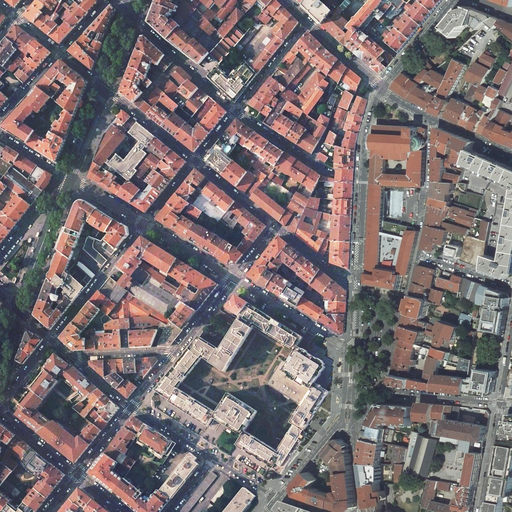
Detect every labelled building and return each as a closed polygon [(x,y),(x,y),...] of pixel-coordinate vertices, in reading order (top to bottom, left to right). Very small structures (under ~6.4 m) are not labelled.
[(5,0),(10,4),(15,8),(21,0),(5,0)] [(48,7),(39,0),(37,0),(33,6),(25,16),(29,19),(34,24),(42,14),(43,13),(41,11),(44,8),(44,9),(45,8),(46,9),(48,7)] [(39,0),(48,7),(57,14),(60,11),(63,7),(69,0),(39,0)] [(76,3),(72,0),(69,0),(63,7),(65,9),(65,8),(69,11),(62,19),(64,21),(74,28),(81,21),(88,13),(76,3)] [(78,0),(76,3),(88,13),(97,4),(96,0),(78,0)] [(156,0),(155,4),(175,12),(176,13),(185,21),(190,16),(197,9),(187,0),(156,0)] [(213,3),(215,0),(187,0),(197,9),(203,15),(209,8),(213,3)] [(215,0),(213,3),(218,6),(221,9),(227,0),(215,0)] [(216,21),(220,24),(223,20),(222,20),(237,2),(234,0),(245,0),(253,6),(254,5),(257,0),(227,0),(221,9),(216,15),(219,17),(216,21)] [(257,0),(254,5),(255,5),(262,10),(262,13),(272,0),(257,0)] [(272,0),(262,13),(258,18),(266,25),(270,20),(275,15),(282,6),(278,2),(275,0),(272,0)] [(322,0),(321,2),(319,0),(305,0),(302,6),(313,16),(322,25),(332,12),(326,7),(329,4),(325,0),(322,0)] [(382,3),(378,0),(370,0),(353,20),(350,24),(336,39),(343,45),(349,50),(363,33),(362,32),(359,30),(382,3)] [(345,0),(340,7),(343,10),(343,11),(353,0),(345,0)] [(384,0),(382,3),(359,30),(362,32),(370,23),(375,17),(379,21),(385,26),(394,16),(398,15),(406,6),(407,4),(410,0),(384,0)] [(420,0),(418,2),(432,13),(441,2),(442,0),(420,0)] [(407,16),(421,27),(426,21),(432,13),(418,2),(407,16)] [(175,12),(155,4),(151,14),(148,22),(158,32),(167,40),(179,28),(185,21),(176,13),(173,17),(175,18),(173,20),(172,21),(171,21),(170,22),(169,21),(168,19),(171,16),(172,17),(173,13),(175,13),(175,12)] [(116,10),(112,6),(85,34),(93,41),(93,40),(95,36),(97,33),(99,34),(97,41),(103,44),(110,26),(116,10)] [(213,12),(209,8),(203,15),(210,23),(216,15),(221,9),(218,6),(213,12)] [(237,9),(218,32),(224,38),(235,26),(244,15),(248,10),(244,6),(239,11),(237,9)] [(275,15),(281,21),(272,32),(277,36),(292,17),(287,11),(282,6),(275,15)] [(57,14),(48,7),(46,9),(44,12),(48,15),(52,19),(57,14)] [(330,33),(336,39),(350,24),(346,21),(339,14),(343,10),(340,7),(336,11),(334,13),(333,12),(332,12),(322,25),(330,33)] [(466,27),(476,25),(481,30),(488,22),(496,17),(470,7),(462,8),(446,29),(457,38),(466,27)] [(203,15),(197,9),(190,16),(201,27),(204,30),(210,23),(203,15)] [(46,18),(42,14),(34,24),(39,27),(42,30),(52,19),(48,15),(46,18)] [(59,16),(57,14),(52,19),(42,30),(47,34),(49,36),(60,25),(58,23),(57,24),(55,22),(56,20),(61,24),(64,21),(62,19),(59,16)] [(396,29),(409,40),(415,34),(421,27),(407,16),(396,29)] [(292,17),(277,36),(284,41),(291,32),(299,23),(292,17)] [(379,21),(375,17),(370,23),(374,27),(377,24),(377,23),(379,21)] [(496,29),(500,24),(511,34),(511,23),(496,17),(488,22),(496,29)] [(61,24),(60,25),(49,36),(52,38),(60,44),(65,38),(74,28),(64,21),(61,24)] [(258,25),(255,22),(244,35),(233,49),(238,54),(262,25),(258,25)] [(218,32),(210,23),(204,30),(207,32),(219,44),(224,38),(218,32)] [(24,52),(35,40),(26,32),(17,25),(7,38),(14,44),(13,46),(16,48),(17,47),(20,49),(18,52),(18,55),(17,56),(19,57),(24,52)] [(244,35),(235,26),(224,38),(219,44),(210,53),(209,54),(220,64),(233,49),(244,35)] [(194,41),(179,28),(167,40),(176,47),(183,53),(194,41)] [(385,43),(398,54),(404,47),(409,40),(396,29),(385,43)] [(272,32),(271,31),(246,62),(251,67),(266,48),(277,36),(272,32)] [(315,39),(308,32),(291,52),(296,56),(300,51),(307,58),(303,63),(306,65),(309,61),(322,46),(315,39)] [(384,51),(363,33),(349,50),(360,59),(371,68),(384,51)] [(93,41),(85,34),(81,39),(77,43),(96,62),(100,52),(103,44),(97,41),(96,41),(95,41),(92,46),(91,47),(90,46),(91,45),(89,44),(93,41)] [(284,41),(277,36),(266,48),(273,55),(277,50),(284,42),(284,41)] [(154,45),(145,37),(142,37),(139,44),(137,50),(148,56),(153,59),(153,60),(155,61),(154,63),(158,66),(165,55),(154,45)] [(0,46),(0,63),(8,70),(8,69),(14,63),(11,60),(10,61),(9,60),(17,50),(17,49),(16,48),(13,46),(14,44),(7,38),(0,46)] [(39,43),(35,40),(24,52),(27,55),(28,55),(30,52),(34,56),(33,57),(36,59),(35,60),(34,59),(33,60),(39,66),(51,53),(48,50),(39,43)] [(210,53),(195,40),(194,41),(183,53),(190,58),(199,65),(209,54),(210,53)] [(96,62),(77,43),(69,52),(82,62),(92,70),(96,62)] [(327,75),(328,75),(338,60),(330,53),(327,50),(322,46),(309,61),(306,65),(293,80),(286,88),(283,92),(280,95),(282,97),(289,102),(301,110),(324,80),(327,75)] [(273,55),(266,48),(251,67),(257,74),(266,63),(268,62),(273,55)] [(422,61),(429,53),(425,49),(417,60),(420,62),(422,61)] [(148,56),(137,50),(134,58),(130,67),(138,70),(146,78),(149,71),(153,73),(156,69),(157,68),(154,67),(152,62),(153,60),(153,59),(148,56)] [(395,58),(385,50),(384,51),(371,68),(380,76),(387,68),(395,58)] [(23,60),(27,55),(24,52),(19,57),(23,60)] [(296,56),(291,52),(288,56),(286,59),(291,64),(294,62),(296,64),(286,74),(293,80),(306,65),(303,63),(296,56)] [(497,59),(485,53),(481,61),(493,67),(497,59)] [(168,58),(165,55),(158,66),(164,72),(173,63),(168,58)] [(23,60),(19,57),(14,63),(17,67),(19,68),(21,70),(22,69),(21,67),(20,67),(22,65),(24,68),(22,70),(29,77),(32,74),(35,71),(26,64),(23,60)] [(33,60),(31,58),(30,60),(27,57),(25,60),(28,62),(26,64),(35,71),(37,68),(39,66),(33,60)] [(468,65),(457,59),(451,75),(452,76),(452,77),(445,89),(443,94),(442,96),(434,111),(444,115),(445,116),(447,117),(454,102),(453,101),(450,100),(468,65)] [(338,60),(328,75),(338,83),(347,67),(342,63),(338,60)] [(428,60),(425,63),(424,65),(426,67),(427,68),(428,65),(432,69),(434,70),(432,72),(433,73),(437,70),(428,60)] [(68,66),(61,61),(55,67),(47,76),(54,82),(57,79),(58,80),(58,79),(64,84),(74,71),(68,66)] [(223,71),(217,66),(210,74),(207,77),(221,91),(234,103),(235,102),(251,82),(253,80),(257,74),(251,67),(246,62),(245,61),(231,78),(228,77),(226,76),(227,74),(224,70),(223,71)] [(492,70),(477,62),(468,79),(476,83),(468,99),(469,99),(469,98),(475,101),(477,97),(483,85),(492,70)] [(17,67),(14,63),(8,69),(12,72),(17,67)] [(178,68),(174,64),(163,76),(156,69),(153,73),(149,80),(152,83),(165,94),(171,99),(179,91),(181,88),(173,79),(171,76),(172,75),(178,68)] [(511,82),(511,66),(501,90),(497,98),(493,106),(497,109),(496,111),(498,112),(511,82)] [(146,78),(138,70),(130,67),(128,73),(125,79),(139,85),(140,85),(142,79),(144,81),(143,82),(144,82),(143,83),(143,84),(148,88),(152,83),(149,80),(146,78)] [(184,71),(180,67),(178,68),(172,75),(183,87),(189,81),(192,78),(184,71)] [(347,67),(338,83),(337,87),(344,92),(346,92),(345,93),(339,107),(346,110),(346,111),(348,112),(351,103),(353,99),(354,96),(359,85),(361,79),(353,72),(347,67)] [(406,73),(395,87),(402,92),(411,98),(422,85),(427,79),(432,74),(433,73),(432,72),(431,71),(427,68),(426,67),(424,69),(426,70),(417,81),(414,79),(406,73)] [(21,70),(19,68),(18,69),(18,70),(14,75),(16,77),(24,83),(27,80),(29,77),(22,70),(21,70)] [(506,70),(503,68),(500,74),(496,81),(501,84),(508,71),(506,70)] [(445,89),(452,77),(438,69),(437,70),(433,73),(432,74),(427,79),(430,81),(445,89)] [(88,82),(74,71),(64,84),(63,85),(65,87),(67,85),(71,88),(69,90),(81,100),(85,90),(88,82)] [(293,80),(286,74),(279,83),(286,88),(293,80)] [(51,97),(52,98),(57,93),(61,88),(54,82),(47,76),(42,81),(38,86),(51,97)] [(279,83),(271,77),(268,81),(265,85),(277,94),(280,90),(283,92),(286,88),(279,83)] [(139,85),(125,79),(123,86),(121,93),(126,97),(134,103),(143,93),(140,89),(139,88),(138,87),(139,85)] [(308,115),(324,93),(323,92),(329,83),(324,80),(301,110),(304,112),(308,115)] [(193,84),(189,81),(183,87),(181,88),(179,91),(189,100),(199,89),(193,84)] [(13,82),(10,87),(15,92),(19,87),(13,82)] [(148,115),(160,101),(165,94),(152,83),(148,88),(143,93),(134,103),(141,109),(148,115)] [(277,94),(265,85),(262,88),(260,91),(277,104),(279,100),(282,97),(280,95),(277,94)] [(422,85),(411,98),(434,111),(442,96),(426,87),(422,85)] [(492,89),(483,85),(477,97),(485,101),(489,94),(492,89)] [(28,96),(18,108),(28,116),(29,117),(36,109),(39,112),(45,105),(45,104),(51,97),(38,86),(28,96)] [(501,90),(494,86),(492,89),(489,94),(497,98),(501,90)] [(192,118),(210,96),(204,91),(200,88),(199,89),(189,100),(181,108),(192,118)] [(69,89),(68,90),(60,99),(59,99),(61,97),(57,93),(52,98),(66,110),(75,117),(79,107),(81,100),(69,90),(69,89)] [(0,91),(0,108),(3,106),(9,99),(0,91)] [(277,104),(260,91),(257,95),(254,98),(265,105),(273,110),(277,104)] [(330,119),(334,105),(338,95),(334,92),(330,99),(317,122),(327,128),(330,119)] [(171,99),(165,94),(160,101),(161,102),(174,112),(179,106),(171,99)] [(497,98),(489,94),(485,101),(485,102),(488,104),(493,106),(497,98)] [(219,122),(227,112),(218,104),(210,96),(192,118),(196,121),(199,124),(210,133),(219,122)] [(358,97),(354,96),(353,99),(357,101),(355,105),(351,103),(348,112),(363,118),(366,109),(368,101),(358,97)] [(272,128),(281,114),(285,109),(289,102),(282,97),(279,100),(277,104),(273,110),(268,117),(264,123),(268,125),(272,128)] [(265,105),(254,98),(251,102),(249,104),(260,112),(265,105)] [(472,106),(457,98),(454,102),(447,117),(455,120),(463,124),(472,106)] [(161,102),(160,101),(148,115),(147,115),(155,121),(162,127),(162,126),(170,116),(164,112),(165,111),(164,110),(164,111),(157,106),(161,102)] [(301,110),(289,102),(285,109),(293,115),(289,120),(281,114),(272,128),(279,132),(287,137),(296,123),(299,120),(304,112),(301,110)] [(493,106),(488,104),(485,109),(486,110),(490,112),(493,106)] [(273,110),(265,105),(260,112),(268,117),(273,110)] [(481,110),(472,106),(463,124),(469,127),(471,128),(480,112),(481,110)] [(3,129),(15,136),(27,144),(31,137),(33,135),(34,133),(35,131),(23,124),(26,120),(28,116),(18,108),(3,124),(3,127),(3,129)] [(348,112),(346,111),(339,108),(332,125),(331,131),(338,136),(340,129),(344,121),(345,117),(348,112)] [(66,110),(54,126),(45,139),(64,149),(71,127),(75,117),(66,110)] [(483,113),(480,112),(471,128),(473,128),(479,131),(488,116),(490,112),(486,110),(483,113)] [(115,122),(112,125),(127,136),(130,132),(123,126),(131,117),(123,111),(120,115),(115,122)] [(501,125),(507,127),(508,125),(511,117),(511,114),(507,113),(503,111),(498,121),(497,123),(501,125)] [(170,116),(162,126),(169,132),(176,137),(187,123),(188,123),(174,112),(170,116)] [(308,115),(304,112),(299,120),(302,122),(300,125),(296,123),(287,137),(293,142),(298,145),(306,132),(308,128),(314,119),(308,115)] [(344,121),(340,129),(358,135),(361,126),(363,118),(348,112),(345,117),(348,118),(347,122),(344,121)] [(494,119),(488,116),(479,131),(481,132),(487,134),(493,121),(494,119)] [(130,132),(137,122),(133,119),(131,117),(123,126),(130,132)] [(317,122),(314,119),(308,128),(315,132),(312,136),(306,132),(298,145),(306,150),(312,154),(327,128),(317,122)] [(226,132),(234,139),(238,142),(244,148),(245,146),(256,133),(245,126),(237,120),(232,125),(226,132)] [(493,121),(487,134),(488,135),(494,138),(501,125),(497,123),(498,121),(496,120),(495,122),(493,121)] [(136,169),(148,154),(148,153),(143,150),(146,147),(148,148),(156,138),(147,130),(139,124),(137,122),(130,132),(127,136),(112,125),(104,136),(103,138),(101,144),(99,148),(98,152),(94,162),(104,169),(110,173),(119,178),(124,181),(127,184),(130,181),(132,179),(135,174),(138,170),(136,169)] [(194,129),(187,123),(176,137),(186,145),(194,152),(202,143),(210,133),(199,124),(196,128),(196,131),(194,131),(194,129)] [(414,127),(377,125),(376,141),(375,157),(387,158),(412,159),(412,149),(421,149),(423,149),(425,147),(426,145),(426,143),(426,141),(425,139),(423,137),(420,136),(413,136),(414,127)] [(511,132),(506,130),(507,128),(507,127),(501,125),(494,138),(494,139),(501,141),(508,144),(509,144),(511,145),(511,132)] [(417,127),(414,127),(413,136),(420,136),(421,127),(417,127)] [(452,153),(459,135),(449,131),(439,128),(437,147),(437,181),(456,183),(461,184),(463,179),(465,170),(454,167),(453,165),(454,160),(450,158),(447,159),(442,159),(442,150),(452,153)] [(357,139),(358,135),(340,129),(338,136),(335,147),(336,147),(355,152),(356,143),(357,139)] [(331,131),(326,144),(335,147),(338,136),(331,131)] [(234,139),(226,132),(217,143),(212,150),(204,160),(218,172),(222,176),(234,161),(228,156),(236,146),(235,145),(231,141),(234,139)] [(31,137),(27,144),(32,147),(59,162),(62,156),(64,149),(45,139),(34,133),(33,135),(31,137)] [(254,168),(268,146),(270,142),(263,137),(256,133),(245,146),(244,148),(237,157),(246,162),(252,166),(254,168)] [(470,140),(459,135),(452,153),(450,158),(454,160),(466,167),(467,164),(472,149),(474,142),(470,140)] [(164,144),(156,138),(148,148),(146,150),(150,153),(152,151),(155,153),(155,154),(156,155),(157,155),(164,160),(165,158),(172,150),(164,144)] [(0,171),(5,175),(11,167),(13,165),(1,157),(8,147),(0,142),(0,171)] [(266,176),(268,178),(272,172),(285,152),(277,147),(270,142),(268,146),(254,168),(258,171),(266,176)] [(375,167),(374,184),(386,185),(420,186),(424,187),(426,143),(426,145),(425,147),(423,149),(421,149),(412,149),(412,159),(411,175),(386,174),(387,158),(375,157),(375,167)] [(335,147),(326,144),(317,157),(321,160),(325,162),(328,158),(324,155),(326,152),(327,153),(331,149),(336,151),(336,147),(335,147)] [(14,151),(8,147),(1,157),(13,165),(20,155),(14,151)] [(355,152),(336,147),(336,151),(335,169),(337,169),(344,169),(354,170),(355,152)] [(483,155),(472,149),(467,164),(490,174),(494,175),(511,183),(511,209),(511,212),(503,260),(490,256),(487,255),(485,269),(509,278),(511,273),(511,167),(502,163),(483,155)] [(179,156),(172,150),(165,158),(169,161),(167,164),(178,173),(183,167),(187,162),(179,156)] [(291,156),(285,152),(272,172),(279,176),(282,172),(287,175),(297,160),(291,156)] [(151,154),(150,155),(144,163),(150,167),(155,171),(162,162),(151,154)] [(20,155),(13,165),(11,167),(21,174),(29,160),(25,158),(20,155)] [(31,162),(29,160),(21,174),(28,180),(29,178),(27,176),(28,175),(28,176),(29,175),(27,173),(28,171),(32,174),(37,166),(31,162)] [(303,164),(297,160),(287,175),(288,174),(296,180),(296,181),(297,181),(298,181),(302,184),(311,169),(303,164)] [(155,171),(171,182),(175,176),(178,173),(167,164),(163,161),(162,162),(155,171)] [(252,166),(246,162),(242,168),(234,161),(222,176),(230,182),(237,187),(248,171),(252,166)] [(94,162),(88,177),(92,179),(94,181),(101,172),(104,169),(94,162)] [(150,167),(144,163),(138,170),(135,174),(141,178),(150,167)] [(32,174),(29,178),(28,180),(43,191),(49,183),(51,179),(52,175),(40,167),(37,166),(32,174)] [(9,188),(32,206),(38,198),(43,191),(28,180),(21,174),(11,167),(5,175),(0,181),(7,187),(9,188)] [(100,184),(110,173),(104,169),(101,172),(102,173),(95,181),(99,183),(100,184)] [(315,172),(311,169),(302,184),(314,191),(318,181),(321,176),(315,172)] [(343,183),(353,183),(353,180),(354,177),(354,171),(354,170),(344,169),(337,169),(337,170),(336,176),(336,179),(336,180),(336,182),(343,183)] [(206,178),(196,170),(191,176),(186,182),(192,186),(195,182),(198,184),(194,188),(196,190),(206,178)] [(155,171),(146,182),(148,183),(162,193),(167,187),(171,182),(155,171)] [(266,176),(258,171),(257,172),(256,171),(253,174),(248,171),(237,187),(241,191),(244,193),(256,177),(259,179),(247,195),(250,198),(257,189),(266,176)] [(101,172),(94,181),(95,181),(102,173),(101,172)] [(279,176),(272,172),(268,178),(271,179),(281,186),(284,180),(279,176)] [(119,178),(110,173),(100,184),(113,192),(118,196),(127,184),(124,181),(121,186),(115,182),(117,178),(118,179),(119,178)] [(141,178),(135,174),(132,179),(144,187),(146,184),(148,183),(146,182),(141,178)] [(268,178),(266,176),(257,189),(262,192),(271,179),(268,178)] [(201,194),(211,182),(209,180),(206,178),(196,190),(201,194)] [(134,185),(130,181),(127,184),(118,196),(124,199),(131,203),(139,194),(141,190),(135,185),(136,185),(135,184),(134,185)] [(438,190),(437,194),(435,194),(434,197),(450,201),(451,193),(454,194),(456,183),(437,181),(436,190),(438,190)] [(192,186),(186,182),(181,188),(176,194),(192,205),(196,201),(189,196),(191,194),(197,199),(201,194),(196,190),(194,188),(192,186)] [(203,212),(218,223),(221,220),(235,201),(223,192),(211,182),(201,194),(197,199),(196,201),(192,205),(203,212)] [(343,183),(336,182),(336,187),(335,195),(335,199),(352,200),(353,191),(353,183),(343,183)] [(162,193),(148,183),(146,184),(148,186),(147,186),(149,188),(145,193),(144,191),(141,195),(139,194),(131,203),(139,208),(146,213),(155,202),(162,193)] [(372,228),(384,229),(384,223),(386,191),(386,187),(386,185),(374,184),(374,186),(372,213),(372,222),(372,228)] [(32,206),(9,188),(7,190),(8,191),(7,193),(14,199),(3,212),(17,223),(25,214),(32,206)] [(262,192),(257,189),(250,198),(265,210),(279,222),(286,211),(262,192)] [(310,200),(297,192),(295,195),(293,199),(300,204),(306,208),(310,200)] [(192,205),(176,194),(172,199),(168,205),(180,212),(181,213),(186,206),(189,209),(192,205)] [(450,201),(434,197),(433,205),(450,210),(451,206),(452,204),(453,202),(450,201)] [(319,198),(311,198),(310,200),(306,208),(317,211),(319,198)] [(286,211),(279,222),(282,224),(285,226),(295,211),(296,212),(300,206),(299,205),(300,204),(293,199),(286,211)] [(352,208),(352,200),(335,199),(334,216),(351,217),(352,208)] [(78,204),(77,205),(73,217),(68,228),(81,234),(85,235),(87,230),(90,222),(98,209),(86,202),(85,201),(83,201),(82,201),(80,202),(79,202),(78,204)] [(238,221),(247,211),(241,206),(235,201),(221,220),(233,229),(236,225),(238,221)] [(306,208),(300,204),(299,205),(300,206),(296,212),(299,213),(303,216),(306,208)] [(180,212),(168,205),(156,219),(165,225),(172,229),(181,219),(178,217),(177,215),(180,212)] [(203,212),(192,205),(189,209),(186,213),(198,220),(203,212)] [(450,210),(433,205),(432,212),(447,216),(449,217),(451,218),(457,220),(459,215),(454,214),(453,216),(454,213),(450,212),(451,210),(450,210)] [(471,211),(451,206),(450,210),(451,210),(461,213),(469,215),(471,211)] [(333,223),(333,216),(326,214),(321,213),(317,211),(306,208),(303,216),(298,228),(324,239),(328,241),(331,242),(332,239),(326,237),(327,234),(317,231),(320,219),(329,221),(333,223)] [(471,211),(469,215),(477,217),(479,211),(472,208),(471,211)] [(106,215),(98,209),(90,222),(94,225),(96,227),(92,234),(96,237),(101,229),(104,232),(104,231),(108,233),(109,231),(116,220),(106,215)] [(3,212),(2,211),(1,212),(2,213),(1,215),(3,216),(0,219),(0,222),(11,231),(14,227),(17,223),(3,212)] [(255,218),(247,211),(238,221),(247,228),(244,232),(242,230),(241,232),(243,233),(248,237),(253,242),(260,234),(266,226),(255,218)] [(447,216),(432,212),(429,225),(438,228),(440,221),(444,222),(444,220),(445,220),(447,216)] [(469,215),(461,213),(459,221),(475,226),(478,218),(477,217),(469,215)] [(303,216),(298,214),(288,229),(295,234),(298,228),(303,216)] [(195,224),(183,216),(181,219),(172,229),(180,234),(186,238),(195,224)] [(351,228),(351,217),(334,216),(333,216),(333,223),(332,239),(331,242),(350,243),(351,228)] [(121,224),(116,220),(109,231),(111,233),(113,233),(113,235),(111,235),(107,241),(108,242),(117,249),(129,234),(128,228),(121,224)] [(484,220),(482,229),(483,229),(490,231),(492,222),(484,220)] [(404,232),(406,225),(386,221),(386,223),(384,223),(384,229),(381,268),(400,271),(409,233),(404,232)] [(0,244),(4,240),(11,231),(0,222),(0,244)] [(470,229),(444,222),(443,229),(454,232),(465,235),(469,236),(470,229)] [(214,235),(210,233),(211,232),(200,225),(199,226),(195,224),(186,238),(190,240),(205,249),(213,255),(215,256),(225,241),(217,236),(218,235),(214,233),(214,235)] [(438,228),(429,225),(424,248),(436,251),(438,243),(445,245),(447,240),(452,242),(454,232),(443,229),(438,228)] [(81,234),(68,228),(68,229),(68,228),(64,239),(59,250),(60,250),(60,251),(70,259),(77,265),(79,262),(82,252),(83,249),(85,245),(78,242),(81,234)] [(307,244),(318,253),(324,239),(298,228),(295,234),(307,244)] [(384,229),(372,228),(371,234),(369,273),(379,274),(379,267),(381,268),(384,229)] [(490,231),(483,229),(481,239),(488,241),(490,231)] [(399,274),(405,275),(410,275),(410,274),(419,233),(420,231),(417,231),(416,231),(410,230),(409,233),(400,271),(399,274)] [(469,236),(465,235),(463,243),(459,259),(458,260),(465,262),(469,252),(476,254),(474,263),(477,264),(477,266),(485,269),(487,255),(488,241),(481,239),(469,236)] [(142,237),(134,246),(143,251),(139,257),(142,260),(143,258),(152,243),(147,240),(142,237)] [(225,241),(215,256),(224,262),(229,265),(236,263),(238,261),(246,252),(248,249),(250,247),(253,242),(248,237),(237,250),(236,250),(237,248),(225,241)] [(284,240),(279,237),(272,245),(263,256),(269,261),(270,262),(273,258),(274,258),(275,257),(277,259),(289,245),(284,240)] [(94,240),(87,238),(85,245),(83,249),(96,260),(102,266),(107,261),(93,248),(93,244),(94,240)] [(328,241),(324,239),(318,253),(322,257),(326,247),(328,241)] [(117,249),(108,242),(103,247),(112,255),(117,249)] [(349,255),(350,243),(331,242),(331,257),(330,263),(349,269),(349,255)] [(164,251),(152,243),(143,258),(161,269),(159,273),(145,264),(146,263),(145,262),(141,268),(146,271),(151,275),(162,284),(165,280),(169,274),(178,259),(164,251)] [(294,249),(289,245),(277,259),(273,264),(278,268),(279,268),(283,263),(283,262),(291,268),(301,254),(294,249)] [(143,251),(134,246),(130,252),(127,256),(138,265),(141,264),(142,263),(142,262),(142,261),(142,260),(139,257),(143,251)] [(96,260),(83,249),(82,252),(93,263),(96,260)] [(64,293),(74,302),(76,299),(83,290),(90,281),(92,279),(77,265),(70,259),(60,251),(54,264),(51,272),(53,273),(51,278),(49,277),(49,278),(60,289),(64,293)] [(304,257),(301,254),(291,268),(299,274),(309,261),(304,257)] [(139,266),(127,256),(122,261),(118,267),(125,272),(127,273),(131,277),(139,266)] [(269,261),(263,256),(256,264),(247,276),(254,280),(259,283),(266,270),(267,268),(268,267),(266,266),(269,261)] [(185,263),(178,259),(169,274),(173,276),(172,278),(174,279),(174,278),(177,279),(173,285),(179,289),(192,268),(185,263)] [(314,265),(309,261),(299,274),(298,275),(311,285),(321,270),(314,265)] [(83,265),(79,262),(77,265),(92,279),(95,275),(83,265)] [(273,264),(271,262),(268,267),(267,268),(269,269),(270,268),(271,269),(269,272),(266,270),(259,283),(264,286),(267,288),(275,273),(278,268),(273,264)] [(421,263),(418,273),(436,277),(438,267),(421,263)] [(399,274),(400,271),(381,268),(379,267),(379,274),(369,273),(369,281),(369,283),(402,289),(405,275),(399,274)] [(203,275),(192,268),(179,289),(174,297),(185,303),(198,311),(204,303),(209,297),(219,285),(203,275)] [(326,274),(321,270),(311,285),(308,289),(311,291),(313,287),(317,290),(315,294),(320,298),(322,295),(334,281),(326,274)] [(151,275),(146,271),(137,282),(143,286),(151,275)] [(293,274),(288,271),(286,273),(287,274),(292,278),(294,279),(297,275),(295,273),(294,273),(293,274)] [(131,277),(127,273),(123,277),(121,280),(118,284),(127,291),(135,280),(131,277)] [(284,278),(275,273),(267,288),(275,293),(281,297),(290,282),(284,278)] [(436,277),(418,273),(416,282),(428,286),(433,288),(436,277)] [(162,284),(151,275),(143,286),(137,282),(135,280),(127,291),(134,296),(129,302),(130,318),(148,316),(162,322),(167,325),(171,321),(171,320),(166,316),(173,307),(178,311),(185,303),(174,297),(179,289),(173,285),(165,280),(162,284)] [(441,277),(441,279),(440,282),(439,285),(446,288),(445,291),(461,297),(465,278),(456,275),(454,281),(441,277)] [(104,285),(98,291),(116,305),(118,307),(110,317),(114,320),(120,320),(130,318),(129,302),(134,296),(127,291),(118,284),(116,282),(110,277),(104,284),(104,285)] [(60,289),(49,278),(45,289),(41,299),(54,305),(55,301),(58,301),(58,302),(61,305),(58,308),(65,313),(70,306),(74,302),(64,293),(61,297),(57,295),(60,289)] [(297,307),(303,297),(308,289),(302,285),(298,282),(294,279),(292,278),(291,279),(290,282),(281,297),(290,302),(297,307)] [(482,293),(484,285),(465,278),(461,297),(480,303),(482,293)] [(339,285),(334,281),(322,295),(326,298),(324,301),(326,302),(347,302),(348,292),(339,285)] [(428,286),(416,282),(413,294),(427,298),(430,300),(430,301),(442,305),(445,291),(434,288),(432,299),(428,297),(429,293),(426,292),(428,286)] [(477,328),(505,333),(507,321),(509,310),(511,298),(509,293),(484,285),(482,293),(480,303),(492,305),(492,308),(490,307),(488,320),(479,318),(477,328)] [(311,291),(308,289),(303,297),(297,307),(308,314),(318,321),(325,311),(318,307),(320,306),(323,305),(325,307),(326,302),(324,301),(320,298),(315,294),(311,291)] [(94,296),(90,301),(101,310),(106,314),(108,315),(116,305),(98,291),(94,296)] [(413,294),(411,303),(413,303),(412,306),(411,305),(409,313),(423,317),(426,317),(430,300),(427,298),(413,294)] [(231,297),(230,297),(224,304),(240,314),(249,304),(240,297),(237,296),(235,296),(234,299),(232,298),(231,297)] [(35,315),(51,329),(52,329),(65,313),(58,308),(56,311),(53,308),(54,305),(41,299),(38,307),(35,314),(35,315)] [(101,310),(90,301),(86,307),(81,312),(92,321),(101,310)] [(347,302),(326,302),(325,307),(325,311),(327,313),(327,312),(327,305),(330,305),(329,314),(346,315),(347,308),(347,302)] [(198,311),(185,303),(178,311),(172,319),(171,319),(171,320),(171,321),(183,330),(191,320),(196,313),(198,311)] [(258,309),(249,304),(240,314),(242,315),(231,331),(227,338),(220,349),(199,336),(188,349),(201,359),(202,357),(225,372),(254,326),(295,351),(298,346),(303,337),(291,329),(273,318),(258,309)] [(235,320),(219,310),(215,315),(234,326),(234,320),(235,320)] [(331,328),(341,335),(345,333),(346,323),(346,315),(329,314),(327,313),(325,311),(318,321),(331,328)] [(77,318),(73,323),(83,331),(84,330),(92,321),(81,312),(77,318)] [(471,330),(473,323),(472,322),(473,316),(463,312),(459,325),(461,326),(470,329),(471,330)] [(423,317),(409,313),(406,325),(427,331),(428,331),(428,330),(436,332),(438,333),(439,328),(428,324),(429,323),(422,321),(423,317)] [(108,315),(106,314),(102,319),(102,322),(104,325),(105,324),(114,320),(110,317),(108,315)] [(148,316),(130,318),(130,328),(157,327),(158,330),(160,327),(162,322),(148,316)] [(130,318),(120,320),(120,332),(121,348),(127,348),(131,348),(130,318)] [(105,324),(105,334),(114,334),(114,332),(120,332),(120,320),(114,320),(105,324)] [(445,320),(444,320),(440,334),(447,336),(457,339),(461,326),(459,325),(445,320)] [(167,325),(162,322),(160,327),(164,329),(157,347),(170,346),(177,337),(181,332),(183,330),(171,321),(167,325)] [(83,331),(73,323),(67,330),(61,338),(68,344),(74,351),(87,350),(86,341),(86,339),(86,338),(82,338),(81,335),(84,331),(83,331)] [(214,329),(216,330),(214,333),(217,336),(219,333),(223,335),(227,338),(231,331),(218,323),(216,326),(214,329)] [(95,328),(96,350),(102,349),(106,349),(105,334),(105,324),(104,325),(95,328)] [(427,331),(406,325),(403,337),(423,343),(427,331)] [(95,328),(86,332),(86,338),(86,339),(87,339),(87,337),(92,337),(93,341),(86,341),(87,350),(92,350),(96,350),(95,328)] [(471,330),(470,329),(468,343),(475,345),(477,332),(471,330)] [(29,330),(17,360),(24,364),(43,339),(37,334),(29,330)] [(158,330),(130,332),(131,348),(142,347),(152,347),(158,330)] [(114,349),(121,348),(120,332),(114,332),(114,334),(105,334),(106,349),(114,349)] [(447,336),(440,334),(435,347),(446,351),(448,346),(445,345),(447,336)] [(423,343),(403,337),(402,342),(401,346),(416,350),(419,351),(433,355),(442,359),(441,367),(471,375),(471,371),(472,364),(473,360),(446,351),(435,347),(423,343)] [(308,352),(321,361),(324,356),(327,352),(322,349),(313,343),(312,345),(308,352)] [(321,361),(308,352),(304,349),(298,346),(295,351),(287,363),(282,371),(294,378),(295,377),(300,380),(299,381),(311,389),(301,405),(315,414),(317,411),(319,407),(326,396),(329,391),(325,389),(314,382),(326,363),(321,361)] [(416,350),(401,346),(399,355),(414,359),(416,350)] [(200,360),(201,359),(188,349),(179,360),(174,367),(155,390),(160,393),(169,399),(170,400),(169,401),(174,405),(187,413),(200,421),(208,426),(213,417),(218,420),(226,425),(229,427),(233,429),(242,435),(245,431),(258,411),(229,393),(218,410),(217,412),(178,388),(180,385),(200,360)] [(83,375),(70,364),(69,365),(58,355),(54,360),(52,358),(45,368),(46,369),(47,369),(51,373),(56,376),(57,378),(61,373),(75,386),(74,388),(80,393),(81,392),(84,395),(87,397),(89,396),(99,389),(95,386),(91,382),(83,375)] [(397,364),(412,368),(413,365),(417,366),(418,364),(416,364),(417,360),(414,359),(399,355),(397,364)] [(433,355),(429,372),(439,375),(439,374),(440,372),(441,367),(442,359),(433,355)] [(324,356),(321,361),(326,363),(331,366),(333,362),(324,356)] [(136,359),(137,370),(137,373),(139,373),(144,372),(144,370),(143,358),(139,359),(136,359)] [(143,358),(144,370),(144,372),(144,378),(150,370),(158,360),(156,358),(143,358)] [(124,359),(125,367),(125,373),(135,373),(137,373),(137,370),(136,359),(130,359),(124,359)] [(98,372),(105,378),(105,375),(105,369),(104,360),(90,361),(90,365),(98,372)] [(111,360),(104,360),(105,369),(110,369),(111,374),(105,375),(105,378),(117,373),(118,373),(117,369),(117,367),(117,360),(111,360)] [(282,360),(267,384),(290,398),(301,405),(311,389),(299,381),(300,380),(295,377),(294,378),(282,371),(287,363),(282,360)] [(328,386),(333,378),(329,375),(333,368),(331,366),(326,363),(314,382),(325,389),(328,386)] [(412,368),(397,364),(396,366),(396,367),(394,374),(415,378),(417,379),(418,377),(416,377),(415,375),(411,374),(411,370),(412,368)] [(470,393),(490,395),(490,391),(495,391),(499,371),(482,368),(480,377),(474,376),(474,378),(471,378),(469,393),(470,393)] [(42,374),(37,380),(41,384),(46,388),(46,387),(50,391),(58,380),(55,377),(56,376),(51,373),(47,369),(46,369),(42,374)] [(427,381),(438,383),(439,376),(439,375),(429,372),(427,381)] [(125,380),(117,373),(105,378),(111,384),(117,389),(125,380)] [(139,373),(137,373),(135,373),(131,378),(136,382),(140,377),(139,373)] [(394,374),(393,381),(396,385),(413,387),(415,378),(394,374)] [(436,389),(458,392),(466,393),(469,393),(471,378),(471,377),(466,376),(466,377),(439,374),(439,375),(439,376),(438,383),(436,389)] [(413,387),(436,389),(438,383),(427,381),(417,379),(415,378),(413,387)] [(29,393),(27,396),(26,397),(23,401),(19,407),(21,409),(17,415),(38,432),(52,422),(37,410),(42,403),(41,402),(50,391),(46,387),(46,388),(41,384),(37,380),(34,384),(31,388),(32,389),(29,393)] [(125,380),(117,389),(121,392),(128,398),(132,393),(137,387),(134,385),(133,384),(129,380),(128,380),(127,382),(125,380)] [(102,392),(99,389),(89,396),(87,397),(87,398),(74,406),(73,408),(77,411),(91,398),(92,398),(89,401),(92,403),(81,414),(85,417),(89,413),(93,408),(96,405),(97,403),(105,395),(102,392)] [(112,401),(105,395),(97,403),(96,405),(100,408),(101,409),(101,410),(100,410),(100,411),(98,413),(101,415),(101,416),(108,422),(120,408),(112,401)] [(420,403),(419,419),(433,421),(437,404),(420,403)] [(371,424),(389,428),(392,423),(413,426),(414,419),(415,407),(386,404),(386,405),(382,404),(381,405),(380,406),(371,421),(372,422),(371,424)] [(441,437),(447,413),(448,406),(437,404),(433,421),(433,424),(431,434),(441,437)] [(306,436),(308,433),(306,432),(304,431),(315,414),(301,405),(300,407),(291,422),(294,425),(277,451),(245,431),(242,435),(237,445),(246,451),(270,466),(282,473),(298,449),(305,438),(306,436)] [(477,446),(485,447),(489,426),(478,424),(478,423),(475,422),(476,417),(463,414),(462,420),(459,420),(459,418),(459,415),(461,407),(448,406),(447,413),(451,414),(451,416),(450,419),(448,418),(444,440),(462,443),(463,436),(468,437),(466,444),(474,445),(477,446)] [(105,426),(108,422),(101,416),(101,415),(98,413),(93,408),(89,413),(98,420),(94,424),(102,430),(105,426)] [(145,424),(134,417),(129,422),(125,427),(135,433),(137,430),(139,432),(141,429),(145,424)] [(64,426),(56,419),(55,420),(52,422),(38,432),(59,449),(76,462),(87,449),(90,444),(81,436),(80,436),(78,438),(64,426)] [(84,432),(81,436),(90,444),(97,437),(102,430),(94,424),(87,419),(83,424),(85,426),(84,427),(86,428),(83,431),(84,432)] [(16,435),(0,422),(0,444),(1,441),(2,440),(3,440),(9,445),(16,435)] [(150,427),(145,424),(141,429),(139,432),(137,435),(137,436),(142,440),(141,442),(145,444),(147,445),(153,436),(157,431),(150,427)] [(389,428),(371,424),(370,425),(368,438),(385,442),(392,444),(395,430),(389,428)] [(135,433),(125,427),(118,436),(111,444),(122,451),(126,454),(129,449),(126,447),(130,441),(133,442),(134,441),(137,436),(137,435),(135,433)] [(173,449),(177,444),(174,442),(167,437),(157,431),(153,436),(147,445),(151,448),(157,451),(157,452),(162,455),(160,457),(165,460),(173,449)] [(412,471),(430,476),(440,440),(423,434),(412,471)] [(23,441),(16,435),(9,445),(7,449),(5,456),(2,463),(6,466),(12,471),(18,464),(10,458),(13,453),(18,458),(17,460),(19,462),(20,462),(31,447),(23,441)] [(382,464),(385,442),(368,438),(364,463),(382,464)] [(337,439),(330,447),(325,453),(336,462),(337,461),(338,461),(337,463),(338,471),(338,473),(341,473),(353,472),(350,454),(348,452),(350,450),(348,448),(349,445),(342,439),(339,441),(337,439)] [(511,440),(505,439),(504,445),(499,473),(495,496),(494,496),(493,501),(507,503),(511,505),(511,440)] [(108,448),(104,453),(116,460),(118,462),(119,462),(130,470),(136,461),(126,454),(122,451),(111,444),(108,448)] [(396,445),(392,464),(397,464),(407,464),(410,448),(396,445)] [(31,447),(20,462),(40,478),(44,474),(52,464),(49,461),(35,450),(31,447)] [(482,465),(482,461),(483,459),(484,453),(476,451),(473,451),(466,449),(463,463),(471,464),(469,477),(467,485),(478,486),(479,482),(478,478),(478,476),(479,473),(480,469),(482,465)] [(93,476),(114,493),(120,484),(124,479),(113,470),(119,462),(118,462),(116,460),(104,453),(94,466),(92,468),(93,476)] [(197,458),(191,453),(162,492),(171,498),(199,464),(195,461),(197,458)] [(0,468),(2,471),(0,473),(0,486),(1,485),(6,480),(12,471),(6,466),(2,463),(1,462),(0,461),(0,468)] [(59,469),(52,464),(44,474),(49,478),(47,481),(56,487),(66,475),(59,469)] [(397,481),(403,482),(407,464),(397,464),(397,481)] [(340,491),(338,493),(340,495),(340,496),(336,495),(321,490),(320,489),(314,487),(314,486),(318,479),(309,472),(298,486),(300,495),(349,511),(353,509),(357,506),(353,472),(341,473),(341,479),(340,481),(337,481),(337,483),(340,483),(342,483),(343,493),(342,493),(340,491)] [(143,493),(124,478),(124,479),(120,484),(114,493),(124,501),(132,508),(141,495),(143,493)] [(450,491),(452,483),(429,479),(422,506),(440,511),(446,511),(455,511),(457,508),(457,507),(435,501),(438,489),(450,491)] [(6,480),(1,485),(15,496),(16,495),(17,496),(21,492),(18,489),(12,484),(6,480)] [(56,487),(47,481),(45,483),(42,480),(37,486),(33,483),(32,485),(36,488),(47,498),(52,492),(56,487)] [(392,511),(387,508),(388,507),(385,490),(382,490),(381,484),(381,482),(376,482),(376,484),(366,485),(367,489),(369,511),(392,511)] [(458,503),(474,506),(475,501),(477,492),(478,486),(467,485),(463,484),(462,490),(465,490),(464,498),(459,498),(458,503)] [(36,488),(32,485),(31,486),(35,489),(33,491),(29,488),(26,492),(24,495),(26,496),(28,493),(30,495),(26,500),(22,497),(21,499),(25,502),(36,511),(43,503),(47,498),(36,488)] [(95,499),(82,488),(80,489),(76,494),(71,499),(83,509),(85,506),(87,508),(95,499)] [(243,511),(256,496),(246,488),(241,494),(229,508),(226,511),(243,511)] [(0,511),(2,511),(12,500),(0,490),(0,511)] [(141,495),(132,508),(137,511),(160,511),(165,506),(171,498),(162,492),(158,490),(149,501),(141,495)] [(2,511),(35,511),(36,511),(25,502),(21,499),(20,498),(17,496),(16,495),(15,496),(12,500),(2,511)] [(61,511),(80,511),(83,509),(71,499),(65,506),(61,511)] [(95,499),(87,508),(86,510),(88,511),(111,511),(105,507),(95,499)] [(511,510),(511,505),(507,503),(493,501),(490,511),(503,511),(505,507),(511,510)] [(462,511),(473,511),(474,506),(458,503),(457,507),(457,508),(464,509),(462,511)]
